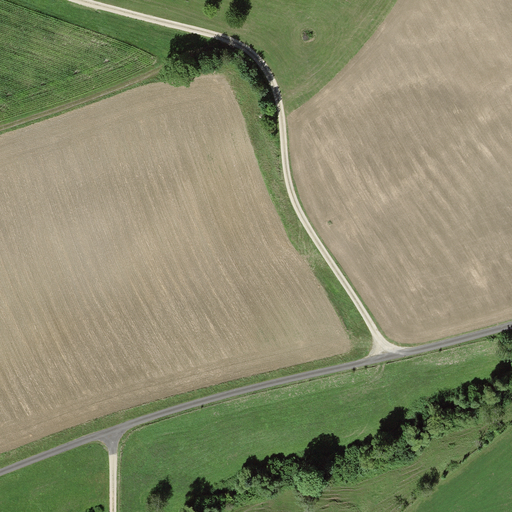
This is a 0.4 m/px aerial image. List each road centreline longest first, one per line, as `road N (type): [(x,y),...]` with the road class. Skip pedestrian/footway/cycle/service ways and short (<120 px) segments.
road 1 (track): [(386,355),(288,193),(277,108),(255,57),(231,41),(77,0)]
road 2 (track): [(113,431),(386,355)]
road 3 (track): [(231,41),(0,128)]
road 4 (track): [(386,355),(511,325)]
road 5 (track): [(0,471),(113,431)]
